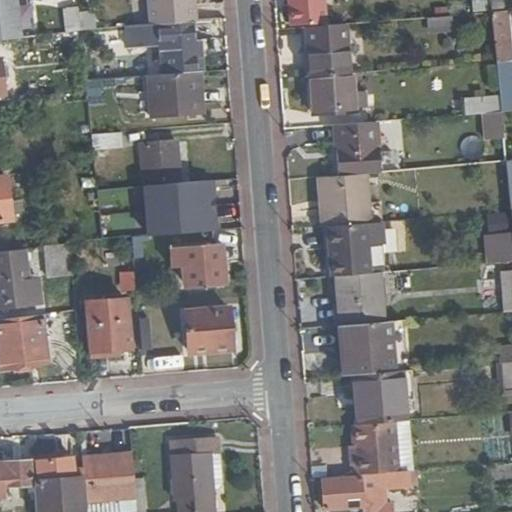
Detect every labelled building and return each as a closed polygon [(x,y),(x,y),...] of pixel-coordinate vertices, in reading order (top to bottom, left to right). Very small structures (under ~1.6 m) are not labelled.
[(0,0),(0,39),(22,37),(16,0),(0,0)] [(204,0),(203,0),(152,0),(155,24),(194,22),(200,21),(198,1),(204,0)] [(326,23),(323,0),(291,0),(293,25),(326,23)] [(469,0),(470,11),(485,11),(485,0),(469,0)] [(492,0),(493,14),(511,11),(511,8),(511,0),(492,0)] [(511,62),(511,11),(493,14),(498,64),(511,62)] [(96,12),(80,13),(81,29),(97,28),(96,12)] [(427,34),(452,31),(450,16),(425,19),(427,34)] [(194,22),(155,24),(127,26),(130,53),(161,50),(196,48),(196,41),(194,22)] [(308,27),(312,77),(314,77),(351,74),(347,24),(308,27)] [(198,71),(205,71),(203,48),(196,48),(161,50),(162,74),(198,71)] [(511,62),(498,64),(504,113),(511,112),(511,62)] [(468,99),(469,116),(504,113),(498,64),(483,65),(486,98),(468,99)] [(201,107),(198,71),(162,74),(161,74),(163,110),(201,107)] [(362,113),(358,74),(351,74),(314,77),(317,115),(362,113)] [(341,179),(377,177),(382,176),(379,123),(337,127),(341,179)] [(92,138),(94,157),(122,155),(121,136),(92,138)] [(146,182),(180,179),(177,142),(141,144),(146,182)] [(13,215),(11,203),(7,176),(0,177),(0,222),(14,221),(13,215)] [(341,230),(379,227),(380,227),(377,177),(341,179),(332,180),(334,201),(339,201),(341,230)] [(111,191),(112,204),(137,203),(136,189),(111,191)] [(174,196),(174,204),(157,205),(158,217),(176,215),(177,224),(205,222),(203,193),(174,196)] [(25,201),(11,203),(13,215),(26,213),(25,201)] [(340,277),(382,275),(379,227),(341,230),(335,230),(338,278),(340,277)] [(47,280),(74,277),(71,244),(44,247),(47,280)] [(172,271),(185,270),(187,292),(225,290),(222,247),(171,250),(172,271)] [(30,283),(26,249),(0,252),(0,309),(43,304),(41,281),(30,283)] [(503,317),(511,316),(511,273),(500,274),(503,317)] [(343,327),(386,325),(382,275),(340,277),(343,327)] [(91,359),(123,357),(123,359),(125,360),(130,360),(131,358),(126,301),(86,304),(91,359)] [(235,324),(229,324),(228,309),(184,313),(188,354),(231,350),(230,337),(237,337),(235,324)] [(50,364),(43,315),(0,321),(0,353),(2,370),(50,364)] [(355,377),(390,375),(386,325),(343,327),(347,378),(355,377)] [(499,369),(500,369),(511,367),(511,347),(498,349),(499,369)] [(503,398),(511,397),(511,367),(500,369),(503,398)] [(396,424),(402,423),(399,375),(390,375),(355,377),(358,427),(396,424)] [(409,473),(415,472),(411,423),(402,423),(396,424),(358,427),(355,427),(356,445),(357,457),(353,457),(354,476),(370,475),(370,476),(384,476),(400,475),(409,474),(409,473)] [(208,456),(219,455),(218,440),(169,444),(174,505),(178,505),(178,511),(212,511),(211,493),(208,456)] [(85,504),(135,500),(131,455),(81,459),(83,479),(85,504)] [(222,492),(219,455),(208,456),(211,493),(222,492)] [(85,511),(85,504),(83,479),(74,480),(72,459),(32,463),(34,489),(36,511),(85,511)] [(6,491),(34,489),(32,463),(0,465),(0,502),(7,502),(6,491)] [(410,490),(409,474),(400,475),(384,476),(385,491),(410,490)] [(363,478),(323,481),(325,511),(339,510),(339,511),(350,511),(351,509),(362,509),(361,511),(392,511),(392,504),(379,505),(379,492),(364,493),(363,478)]
